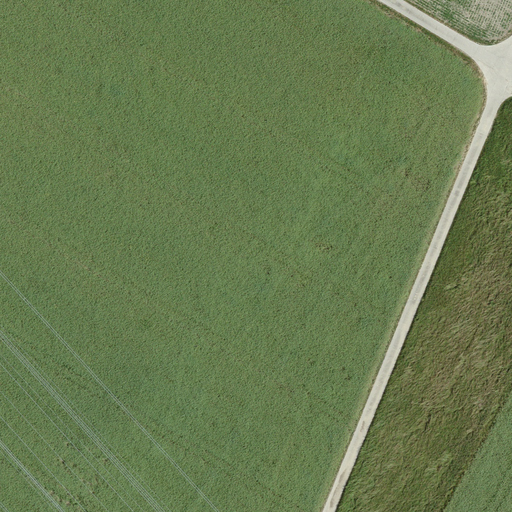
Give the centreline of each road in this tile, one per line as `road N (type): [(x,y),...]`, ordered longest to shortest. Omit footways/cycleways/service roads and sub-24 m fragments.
road 1 (track): [(511,60),(329,511)]
road 2 (track): [(511,73),(389,0)]
